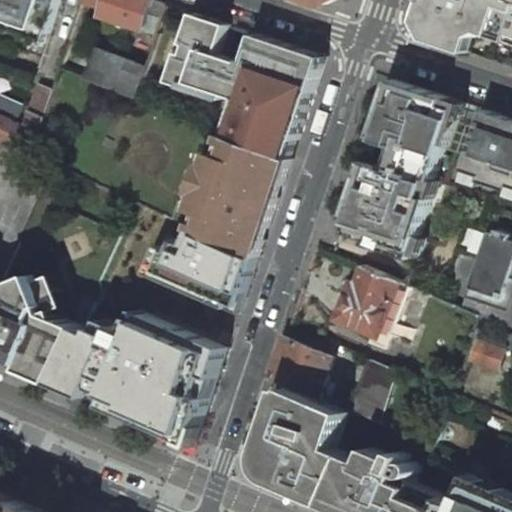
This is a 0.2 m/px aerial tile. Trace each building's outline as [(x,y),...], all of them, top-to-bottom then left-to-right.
[(3,0),(0,13),(0,26),(36,38),(39,29),(56,35),(67,0),(3,0)] [(155,0),(87,0),(81,17),(101,24),(104,15),(146,29),(155,0)] [(511,0),(426,0),(420,20),(430,37),(431,38),(440,41),(450,45),(453,46),(476,37),(481,35),(489,32),(511,39),(511,0)] [(230,134),(295,160),(329,57),(260,33),(252,57),(241,53),(239,59),(222,53),(232,24),(197,13),(187,43),(191,44),(188,54),(182,52),(173,81),(227,99),(229,94),(242,98),(230,134)] [(146,71),(91,49),(98,28),(80,21),(74,39),(64,67),(89,77),(137,96),(147,71),(146,71)] [(36,38),(53,44),(56,35),(39,29),(36,38)] [(3,65),(0,72),(0,86),(12,91),(19,71),(3,65)] [(452,97),(396,79),(376,137),(400,145),(392,168),(368,160),(349,217),(353,218),(348,231),(359,235),(357,239),(421,261),(429,238),(422,235),(435,198),(427,195),(433,178),(437,179),(461,108),(450,105),(452,97)] [(0,139),(2,141),(34,155),(57,90),(41,84),(32,111),(27,127),(0,115),(0,139)] [(511,117),(488,109),(468,169),(486,175),(485,181),(511,189),(511,117)] [(197,164),(191,182),(194,187),(199,189),(194,204),(171,197),(165,215),(201,231),(262,258),(295,160),(230,134),(224,131),(217,151),(212,150),(207,164),(202,162),(197,164)] [(262,259),(201,231),(195,244),(183,238),(177,251),(164,245),(152,272),(244,313),(262,259)] [(485,316),(511,327),(511,235),(501,232),(499,236),(492,234),(466,308),(485,316)] [(381,271),(366,265),(359,284),(354,282),(340,319),(382,335),(403,281),(381,271)] [(65,305),(74,301),(59,270),(44,277),(41,270),(11,285),(13,288),(4,292),(0,290),(0,354),(18,363),(24,348),(37,354),(31,368),(62,382),(88,327),(92,316),(100,299),(83,291),(72,315),(68,313),(65,305)] [(201,442),(232,347),(154,314),(145,334),(124,325),(120,335),(103,327),(101,333),(88,327),(62,382),(201,442)] [(337,357),(289,336),(275,377),(317,395),(323,398),(337,357)] [(507,351),(480,342),(474,360),(501,369),(507,351)] [(404,372),(375,359),(357,412),(360,413),(385,424),(404,372)] [(375,460),(345,448),(353,410),(323,398),(317,395),(307,420),(284,412),(272,450),(272,456),(275,463),(277,469),(281,473),(284,477),(365,511),(444,511),(447,506),(451,499),(453,494),(420,480),(421,476),(424,476),(426,475),(428,474),(429,472),(430,470),(429,467),(428,465),(427,464),(428,459),(410,451),(407,459),(381,447),(375,460)] [(478,476),(463,469),(461,474),(453,494),(451,499),(447,506),(444,511),(511,511),(511,499),(508,498),(511,491),(491,481),(487,489),(475,484),(478,476)] [(491,481),(478,476),(475,484),(487,489),(491,481)] [(20,511),(25,501),(0,490),(0,511),(20,511)] [(50,511),(25,501),(20,511),(50,511)]
